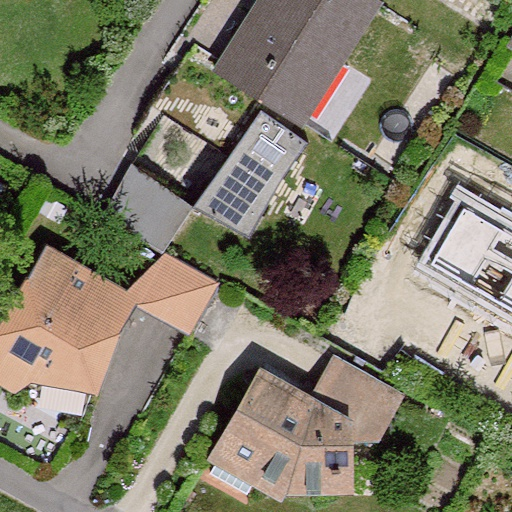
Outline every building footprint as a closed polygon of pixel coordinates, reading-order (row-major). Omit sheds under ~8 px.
[(255,0),(213,67),(304,126),(384,0),(255,0)] [(253,227),(298,128),(244,104),(199,203),(253,227)] [(107,209),(166,249),(200,199),(140,159),(107,209)] [(128,290),(46,243),(0,324),(0,383),(15,392),(32,381),(99,392),(132,301),(135,294),(128,290)] [(165,252),(128,290),(135,294),(132,301),(165,320),(190,335),(220,283),(165,252)] [(335,354),(313,395),(354,418),(354,442),(381,442),(405,393),(335,354)] [(313,395),(260,365),(208,459),(283,501),(287,494),(354,494),(354,442),(354,418),(313,395)]
